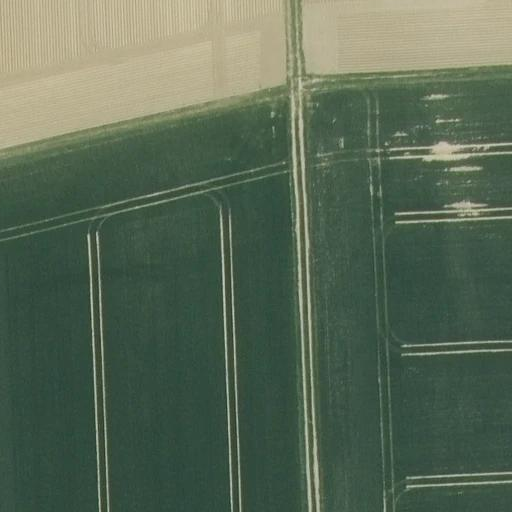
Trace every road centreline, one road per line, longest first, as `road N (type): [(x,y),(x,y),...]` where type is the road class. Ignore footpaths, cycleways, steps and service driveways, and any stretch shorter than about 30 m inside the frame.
road 1 (track): [(314,511),(296,89),(0,161)]
road 2 (track): [(293,0),(296,89),(511,77)]
